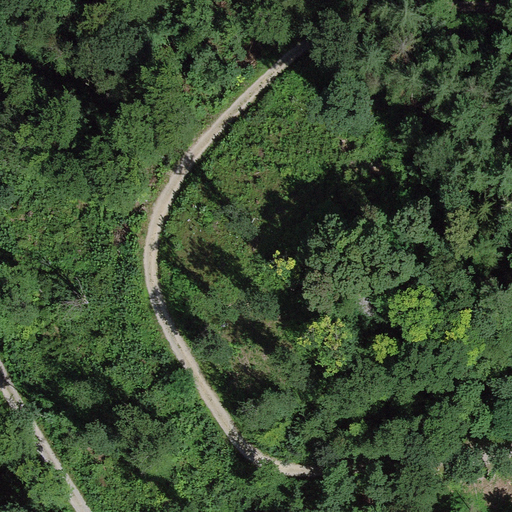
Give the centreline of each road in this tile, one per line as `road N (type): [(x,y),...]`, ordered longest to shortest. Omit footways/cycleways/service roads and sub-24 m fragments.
road 1 (track): [(511,455),(303,477),(233,434),(160,315),(154,241),(187,171),(260,87),(359,15),(511,7)]
road 2 (track): [(0,365),(88,511)]
